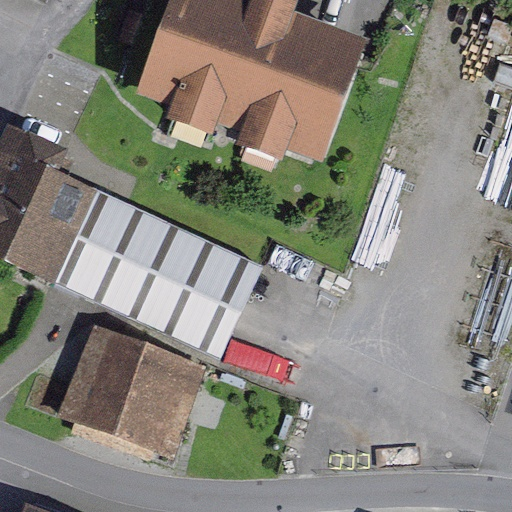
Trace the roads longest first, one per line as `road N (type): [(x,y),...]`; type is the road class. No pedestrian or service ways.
road 1 (residential): [(0,437),(170,490),(429,485),(511,494)]
road 2 (residential): [(0,120),(66,0)]
